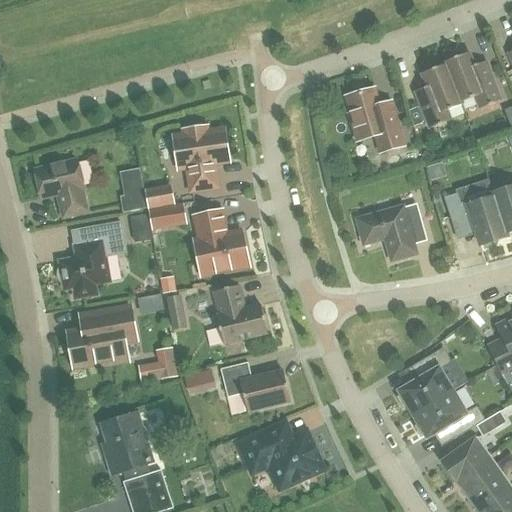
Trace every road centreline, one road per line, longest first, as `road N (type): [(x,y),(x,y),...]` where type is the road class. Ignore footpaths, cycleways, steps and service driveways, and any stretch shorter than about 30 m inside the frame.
road 1 (residential): [(37,511),(35,365),(0,196)]
road 2 (residential): [(262,85),(500,0)]
road 3 (residential): [(318,315),(290,242),(262,85)]
road 4 (residential): [(417,511),(350,402),(318,315)]
road 5 (residential): [(318,315),(511,275)]
